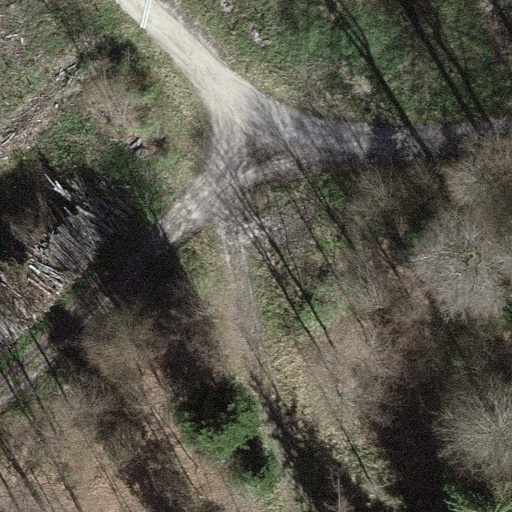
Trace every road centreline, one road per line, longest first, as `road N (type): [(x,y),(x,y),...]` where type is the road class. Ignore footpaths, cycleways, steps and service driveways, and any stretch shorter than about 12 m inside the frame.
road 1 (track): [(128,0),(254,101),(328,127),(400,140),(511,135)]
road 2 (track): [(254,101),(203,210),(0,409)]
